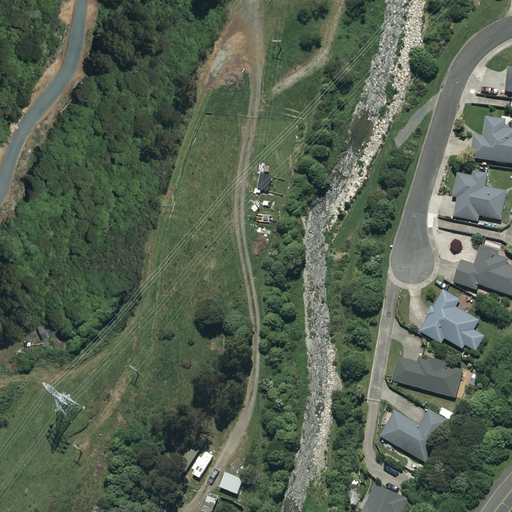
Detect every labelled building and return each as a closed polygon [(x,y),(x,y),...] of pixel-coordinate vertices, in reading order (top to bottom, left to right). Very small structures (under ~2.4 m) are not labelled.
[(504,121),(485,118),(482,136),(473,135),(470,159),(511,164),(511,130),(503,129),(504,121)] [(483,188),(485,177),(456,172),(452,197),(457,198),(454,218),(476,221),(477,217),(500,221),(505,192),(483,188)] [(511,258),(480,247),(474,265),(461,261),(453,283),(475,291),(477,285),(511,297),(511,258)] [(457,300),(442,291),(418,332),(439,344),(443,338),(462,350),(464,346),(475,352),(484,338),(471,330),(477,321),(453,307),(457,300)] [(47,323),(37,329),(42,339),(52,334),(47,323)] [(416,364),(398,359),(392,382),(455,399),(462,372),(443,367),(444,365),(418,358),(416,364)] [(449,422),(428,410),(419,426),(394,412),(379,437),(426,464),(449,422)] [(208,460),(201,456),(191,477),(199,480),(208,460)] [(403,511),(409,502),(374,485),(362,510),(361,511),(403,511)]
